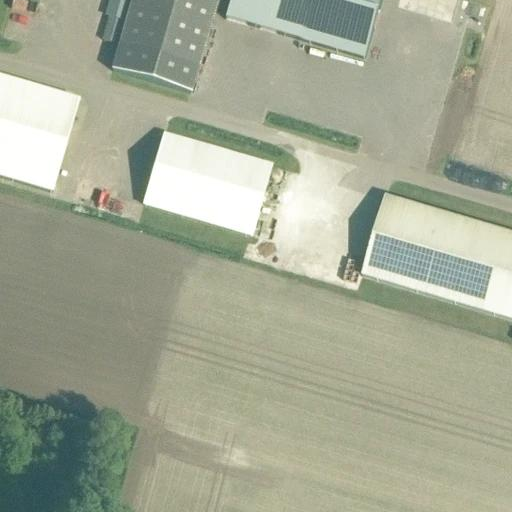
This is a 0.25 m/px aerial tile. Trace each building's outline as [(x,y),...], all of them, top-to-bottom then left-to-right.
[(190,98),(218,0),(133,0),(111,75),(190,98)] [(366,64),(384,0),(230,0),(224,23),(366,64)] [(79,105),(0,81),(0,181),(51,197),(79,105)] [(165,138),(144,209),(250,240),(270,169),(165,138)] [(511,240),(385,203),(362,280),(511,324),(511,240)]
